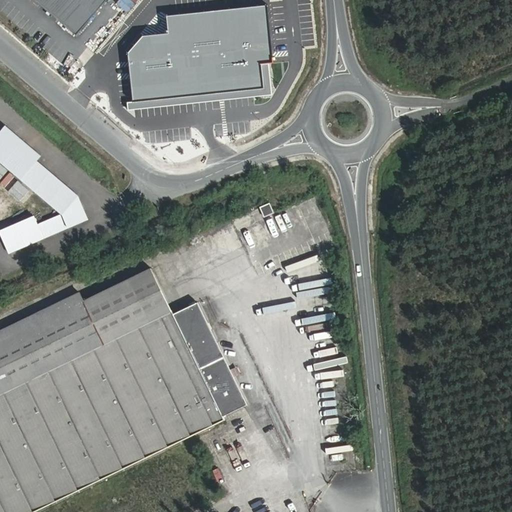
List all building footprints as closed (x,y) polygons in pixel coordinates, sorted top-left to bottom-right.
[(35,0),(77,35),(107,0),(35,0)] [(0,131),(0,161),(63,214),(68,225),(88,216),(79,197),(37,161),(41,156),(5,126),(0,131)] [(316,200),(238,233),(258,280),(336,246),(316,200)] [(269,206),(260,210),(264,219),(274,215),(269,206)] [(34,216),(0,230),(0,231),(8,251),(43,237),(34,216)] [(87,301),(107,343),(175,311),(155,269),(87,301)] [(0,511),(34,511),(197,436),(227,422),(225,418),(250,406),(201,303),(177,315),(175,311),(107,343),(87,301),(83,293),(0,331),(0,511)]
